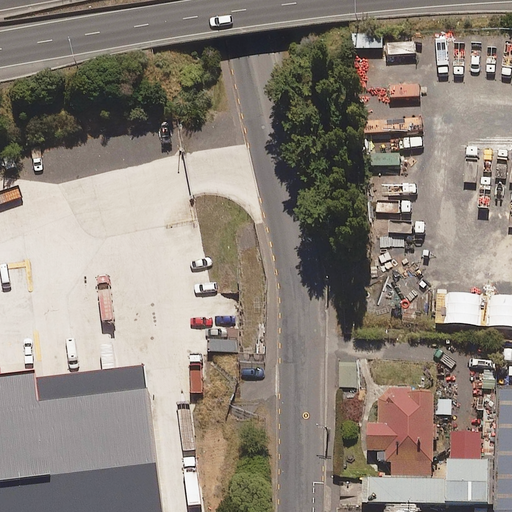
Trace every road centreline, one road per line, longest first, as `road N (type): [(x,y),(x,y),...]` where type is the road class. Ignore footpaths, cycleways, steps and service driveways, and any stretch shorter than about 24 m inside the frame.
road 1 (residential): [(242,0),(299,310),(296,511)]
road 2 (motorway): [(318,0),(0,48)]
